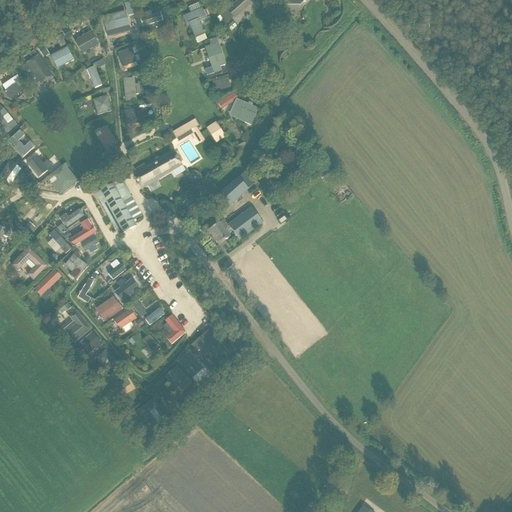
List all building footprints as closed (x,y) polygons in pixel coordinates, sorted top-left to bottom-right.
[(245,0),(237,0),(225,11),(232,18),(248,3),(245,0)] [(131,1),(125,3),(128,16),(134,14),(131,1)] [(140,9),(142,25),(161,22),(159,7),(140,9)] [(190,12),(184,15),(194,37),(197,43),(207,39),(204,33),(199,21),(206,17),(206,16),(203,10),(202,7),(201,8),(190,12)] [(124,11),(102,17),(107,37),(130,31),(124,11)] [(95,12),(87,13),(88,21),(96,20),(95,12)] [(98,46),(90,33),(74,42),(81,55),(98,46)] [(225,65),(215,37),(208,40),(210,44),(204,46),(214,74),(221,71),(220,66),(225,65)] [(143,40),(137,42),(139,49),(145,47),(143,40)] [(132,47),(117,53),(122,67),(123,66),(124,68),(130,67),(129,64),(137,62),(132,47)] [(56,70),(73,61),(67,48),(49,57),(56,70)] [(52,75),(38,54),(37,55),(34,50),(29,53),(32,58),(25,63),(40,83),(52,75)] [(20,60),(15,63),(19,68),(24,64),(20,60)] [(96,64),(98,68),(105,65),(102,60),(96,64)] [(12,64),(7,67),(11,74),(16,71),(12,64)] [(94,66),(86,69),(93,89),(101,86),(94,66)] [(230,69),(227,70),(229,76),(232,75),(241,73),(239,67),(236,67),(230,69)] [(230,88),(227,76),(211,81),(215,93),(230,88)] [(15,84),(4,91),(9,99),(29,87),(23,79),(20,77),(13,81),(15,84)] [(140,94),(139,84),(135,84),(134,77),(123,79),(125,101),(136,100),(136,94),(140,94)] [(234,91),(219,101),(223,107),(238,98),(234,91)] [(112,110),(107,95),(92,100),(97,115),(112,110)] [(250,125),(258,108),(236,99),(229,115),(250,125)] [(0,137),(17,124),(3,108),(0,110),(0,137)] [(145,122),(143,108),(123,110),(126,125),(145,122)] [(195,119),(173,133),(176,139),(191,130),(199,143),(204,141),(196,127),(199,126),(195,119)] [(215,121),(206,127),(216,142),(225,136),(215,121)] [(117,143),(107,127),(101,130),(99,129),(96,131),(96,133),(106,150),(117,143)] [(20,130),(7,142),(22,159),(35,147),(30,142),(24,147),(18,141),(24,135),(20,130)] [(144,164),(130,172),(141,190),(173,171),(176,176),(185,171),(182,166),(177,157),(173,150),(146,166),(144,164)] [(44,172),(34,158),(24,165),(35,179),(44,172)] [(58,161),(52,165),(56,170),(61,165),(58,161)] [(78,181),(72,174),(68,177),(63,170),(67,167),(64,163),(46,177),(59,194),(61,194),(78,181)] [(11,185),(21,168),(16,165),(6,181),(11,185)] [(220,195),(229,206),(254,184),(244,173),(220,195)] [(29,175),(24,180),(28,184),(32,179),(29,175)] [(92,187),(119,236),(135,226),(122,202),(131,197),(121,179),(112,184),(108,178),(92,187)] [(188,199),(185,202),(190,208),(194,205),(188,199)] [(247,234),(262,223),(251,208),(228,225),(228,226),(224,230),(219,223),(208,232),(218,246),(230,237),(228,235),(232,232),(239,241),(247,234)] [(66,215),(59,220),(66,230),(84,218),(79,211),(68,219),(66,215)] [(80,224),(84,229),(69,238),(74,247),(96,233),(88,219),(80,224)] [(27,224),(23,229),(28,234),(33,229),(27,224)] [(61,225),(56,229),(61,234),(66,230),(61,225)] [(0,227),(0,244),(4,236),(7,238),(9,232),(6,231),(6,230),(0,227)] [(54,230),(49,236),(62,249),(61,250),(66,254),(72,249),(54,230)] [(67,231),(61,235),(65,241),(71,237),(67,231)] [(99,248),(93,238),(84,244),(90,254),(99,248)] [(47,265),(28,247),(11,265),(17,271),(28,260),(35,266),(26,275),(33,281),(47,265)] [(77,251),(69,261),(77,267),(70,276),(76,280),(88,266),(79,259),(80,256),(77,251)] [(55,270),(35,289),(41,296),(49,290),(62,277),(55,270)] [(88,279),(77,297),(88,303),(91,298),(86,295),(94,282),(88,279)] [(137,290),(130,282),(114,294),(121,303),(137,290)] [(105,321),(121,310),(113,298),(96,310),(105,321)] [(149,325),(165,315),(161,308),(144,318),(149,325)] [(122,328),(135,319),(129,310),(116,320),(122,328)] [(73,322),(63,330),(66,333),(73,343),(91,329),(76,311),(69,317),(73,322)] [(185,333),(172,317),(165,322),(174,332),(166,339),(171,345),(185,333)] [(140,320),(136,323),(140,328),(144,325),(140,320)] [(212,321),(208,325),(212,330),(216,326),(212,321)] [(219,343),(209,330),(190,346),(201,359),(219,343)] [(103,345),(92,332),(78,344),(88,355),(94,349),(96,351),(103,345)] [(143,360),(159,347),(149,334),(133,347),(143,360)] [(134,336),(128,341),(132,346),(138,341),(134,336)] [(168,342),(163,346),(167,351),(172,347),(168,342)] [(117,364),(106,351),(96,361),(107,373),(117,364)] [(238,352),(232,357),(237,363),(243,358),(238,352)] [(202,371),(192,360),(188,364),(183,358),(177,363),(191,380),(202,371)] [(192,383),(177,366),(165,376),(180,394),(192,383)] [(130,386),(123,376),(109,385),(108,388),(108,392),(110,393),(112,395),(115,396),(130,386)] [(205,387),(201,391),(205,397),(210,393),(205,387)] [(167,389),(160,395),(166,402),(173,397),(167,389)] [(137,411),(132,414),(146,432),(150,428),(157,423),(149,412),(158,406),(152,399),(137,411)]
